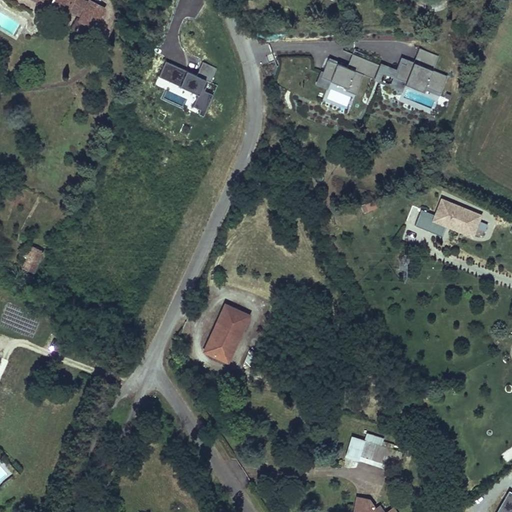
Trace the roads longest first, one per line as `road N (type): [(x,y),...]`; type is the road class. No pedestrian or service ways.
road 1 (residential): [(222,0),(250,75),(251,127),(147,356)]
road 2 (residential): [(147,356),(250,511)]
road 3 (residential): [(65,511),(102,413),(147,356)]
road 4 (unknown): [(245,59),(296,49),(408,49)]
